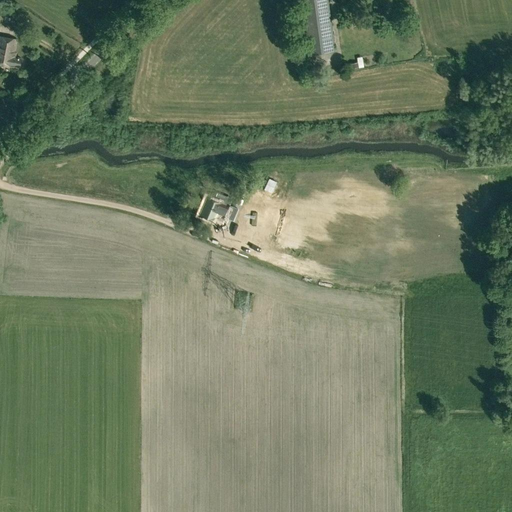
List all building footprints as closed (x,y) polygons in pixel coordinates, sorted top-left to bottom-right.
[(327,0),(299,0),(307,54),(334,50),(327,0)] [(404,33),(394,35),(396,41),(405,40),(404,33)] [(0,36),(0,62),(19,66),(20,58),(15,57),(16,53),(15,53),(17,40),(0,36)] [(216,203),(217,201),(207,197),(200,214),(213,219),(217,210),(225,214),(227,207),(216,203)] [(277,206),(273,220),(267,218),(264,229),(259,228),(256,237),(267,240),(269,235),(280,238),(284,224),(298,228),(302,213),(277,206)] [(357,263),(369,234),(357,229),(345,259),(357,263)] [(290,250),(300,254),(307,239),(297,234),(290,250)]
